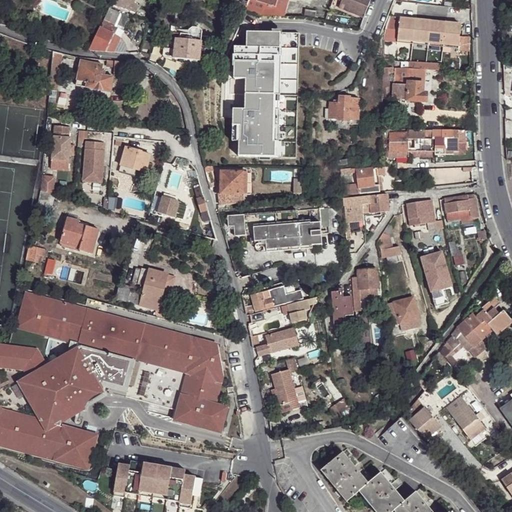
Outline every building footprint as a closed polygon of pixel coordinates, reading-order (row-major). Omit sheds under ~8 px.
[(40,0),(38,9),(67,19),(72,5),(55,0),(40,0)] [(112,0),(111,6),(132,15),(136,6),(131,3),(132,0),(112,0)] [(247,0),(247,1),(246,1),(245,3),(243,6),(251,10),(257,0),(247,0)] [(289,0),(277,0),(276,5),(272,15),(285,15),(289,0)] [(340,0),(341,0),(338,7),(363,17),(369,0),(340,0)] [(304,15),(316,17),(316,9),(305,8),(304,15)] [(109,55),(116,36),(115,35),(117,29),(122,31),(128,18),(109,9),(89,53),(99,54),(109,55)] [(414,44),(416,22),(390,19),(388,31),(386,31),(384,44),(397,45),(398,42),(414,44)] [(429,46),(432,24),(416,22),(414,44),(429,46)] [(444,48),(447,26),(432,24),(429,46),(444,48)] [(461,27),(447,26),(444,48),(458,50),(458,53),(469,54),(469,39),(460,39),(461,27)] [(181,36),(181,40),(201,43),(201,37),(202,34),(198,29),(192,29),(189,32),(176,30),(176,35),(181,36)] [(276,48),(276,34),(247,33),(247,48),(243,48),(242,63),(235,63),(234,80),(246,80),(245,112),(234,112),(233,127),(241,127),(241,142),(239,142),(239,157),(276,158),(277,143),(279,143),(279,134),(275,134),(275,119),(279,119),(280,111),(275,110),(276,81),(280,81),(280,72),(276,72),(276,57),(281,57),(281,49),(276,48)] [(109,55),(117,55),(124,40),(116,36),(109,55)] [(201,37),(201,43),(202,43),(201,63),(200,69),(211,70),(213,38),(201,37)] [(201,43),(181,40),(175,39),(174,52),(173,60),(190,62),(192,65),(197,66),(201,63),(202,43),(201,43)] [(146,41),(143,54),(149,60),(152,43),(146,41)] [(235,63),(242,63),(243,48),(235,48),(235,63)] [(173,60),(174,52),(164,50),(163,59),(173,60)] [(63,55),(54,52),(53,67),(51,84),(51,93),(50,105),(57,105),(61,66),(63,55)] [(425,83),(423,83),(424,69),(439,70),(440,64),(419,62),(420,59),(416,59),(416,60),(400,60),(400,67),(396,67),(396,68),(396,84),(397,85),(397,100),(426,101),(427,92),(425,92),(425,83)] [(126,63),(106,61),(106,67),(114,68),(112,76),(124,77),(126,63)] [(81,62),(75,86),(110,94),(113,79),(104,77),(105,74),(102,73),(103,67),(81,62)] [(393,68),(382,68),(382,85),(383,99),(388,99),(387,87),(389,87),(388,73),(393,73),(393,68)] [(396,68),(393,68),(393,73),(388,73),(389,87),(387,87),(388,99),(397,100),(397,85),(396,84),(396,68)] [(350,95),(339,96),(338,103),(331,103),(330,109),(325,109),(325,118),(337,119),(338,121),(350,120),(351,119),(359,119),(359,98),(351,98),(350,95)] [(56,125),(55,136),(70,138),(71,127),(56,125)] [(465,127),(433,128),(433,137),(435,137),(435,152),(444,153),(444,150),(459,150),(459,141),(465,141),(465,137),(466,137),(466,144),(475,144),(475,141),(475,127),(466,127),(465,127)] [(409,128),(409,131),(409,136),(415,137),(415,139),(418,139),(418,148),(418,149),(433,149),(433,137),(425,136),(426,128),(409,128)] [(433,128),(426,128),(425,136),(433,137),(433,128)] [(80,131),(79,148),(83,148),(83,141),(84,142),(84,139),(88,139),(89,131),(80,131)] [(390,150),(390,151),(409,151),(409,148),(409,136),(409,131),(390,131),(390,150)] [(109,142),(87,141),(84,181),(105,183),(109,142)] [(444,150),(444,153),(465,153),(465,141),(459,141),(459,150),(444,150)] [(121,166),(135,170),(147,173),(148,172),(153,174),(154,169),(149,167),(150,164),(154,153),(127,145),(121,166)] [(70,161),(53,160),(52,169),(69,171),(70,161)] [(133,177),(135,170),(121,166),(119,173),(133,177)] [(204,166),(209,185),(215,184),(210,167),(204,166)] [(382,176),(386,175),(385,168),(357,171),(359,186),(359,185),(360,190),(360,193),(381,190),(379,176),(382,176)] [(220,194),(243,195),(243,172),(220,171),(220,194)] [(353,190),(360,190),(359,185),(359,186),(357,171),(351,171),(353,190)] [(243,172),(243,195),(251,194),(251,172),(243,172)] [(42,192),(54,195),(56,178),(43,176),(42,192)] [(205,212),(208,211),(201,188),(194,190),(202,213),(205,212)] [(42,192),(37,213),(50,216),(54,195),(42,192)] [(390,211),(389,193),(371,195),(372,203),(374,212),(390,211)] [(220,194),(220,205),(243,204),(243,195),(220,194)] [(372,203),(371,195),(363,196),(364,204),(372,203)] [(363,196),(344,198),(345,206),(346,206),(348,223),(358,222),(357,215),(366,215),(364,204),(363,196)] [(178,201),(163,197),(158,213),(176,218),(179,205),(178,202),(178,201)] [(470,198),(447,202),(449,219),(462,217),(462,219),(480,217),(477,197),(470,198)] [(434,204),(434,199),(427,199),(410,202),(410,208),(434,204)] [(105,200),(104,209),(114,212),(115,201),(105,200)] [(186,204),(178,202),(179,205),(176,218),(183,220),(187,208),(186,204)] [(434,204),(410,208),(412,218),(436,214),(434,204)] [(327,209),(319,210),(321,224),(321,227),(329,226),(327,209)] [(298,226),(321,224),(319,210),(297,212),(298,226)] [(321,227),(321,224),(298,226),(297,212),(231,219),(231,218),(228,218),(229,229),(234,229),(236,239),(254,237),(255,244),(267,243),(268,252),(323,245),(321,227)] [(374,216),(375,231),(388,214),(374,216)] [(429,222),(437,221),(436,214),(412,218),(412,224),(429,222)] [(61,245),(80,250),(94,254),(100,230),(93,228),(79,226),(80,221),(69,217),(61,245)] [(438,229),(447,228),(446,224),(445,220),(437,221),(438,229)] [(430,230),(438,229),(437,221),(429,222),(429,227),(430,230)] [(391,236),(384,232),(378,239),(381,250),(394,247),(391,236)] [(451,242),(454,256),(455,255),(459,254),(456,241),(451,242)] [(30,245),(27,261),(35,263),(38,249),(40,249),(40,247),(30,245)] [(394,247),(381,250),(383,257),(402,252),(400,245),(394,247)] [(38,249),(35,263),(40,263),(41,256),(45,256),(46,249),(40,247),(40,249),(38,249)] [(445,250),(423,255),(432,290),(446,287),(453,285),(445,250)] [(462,253),(459,254),(455,255),(458,265),(465,264),(462,253)] [(367,263),(362,264),(362,267),(361,275),(361,289),(378,289),(379,289),(379,267),(367,267),(367,263)] [(143,294),(131,290),(131,288),(121,285),(117,300),(128,303),(157,310),(161,311),(162,309),(172,312),(176,296),(173,295),(178,276),(171,274),(171,273),(144,265),(142,271),(138,285),(145,287),(143,294)] [(133,283),(138,285),(142,271),(137,269),(133,283)] [(511,286),(511,281),(505,270),(500,273),(508,288),(511,286)] [(361,289),(361,275),(355,275),(356,290),(354,290),(356,310),(362,310),(362,299),(361,289)] [(446,287),(432,290),(436,305),(449,301),(446,287)] [(285,288),(270,292),(274,307),(303,299),(301,290),(286,294),(285,288)] [(333,299),(344,297),(343,289),(342,289),(339,288),(340,290),(340,291),(333,292),(333,299)] [(378,295),(378,289),(361,289),(362,299),(371,298),(371,296),(378,295)] [(270,292),(252,296),(256,312),(274,308),(274,307),(270,292)] [(217,345),(28,295),(19,327),(72,342),(69,353),(46,366),(38,351),(0,346),(0,444),(88,468),(96,436),(61,426),(62,421),(73,415),(81,417),(83,409),(84,408),(84,407),(86,403),(91,397),(95,395),(100,392),(106,392),(108,388),(127,393),(137,358),(189,372),(177,419),(191,423),(192,420),(203,424),(202,426),(220,431),(226,408),(215,405),(223,377),(217,345)] [(397,303),(403,323),(421,317),(415,296),(397,303)] [(472,314),(463,321),(481,339),(491,330),(496,336),(511,321),(511,320),(502,310),(499,314),(493,308),(497,304),(499,303),(492,296),(480,307),(482,309),(475,316),(472,314)] [(346,316),(355,315),(353,297),(344,297),(333,299),(335,317),(346,316)] [(309,306),(315,304),(318,298),(289,306),(291,315),(293,320),(306,317),(305,311),(311,310),(309,306)] [(502,310),(497,304),(493,308),(499,314),(502,310)] [(247,317),(253,315),(251,307),(245,309),(247,317)] [(347,325),(346,316),(335,317),(336,326),(345,325),(347,325)] [(421,317),(403,323),(406,330),(424,324),(421,317)] [(481,339),(463,321),(456,328),(466,338),(460,343),(463,346),(468,351),(481,339)] [(466,338),(456,328),(450,335),(452,336),(446,342),(452,350),(453,349),(460,343),(466,338)] [(294,329),(285,331),(287,340),(297,338),(294,329)] [(287,340),(285,331),(267,336),(270,345),(259,348),(259,335),(254,336),(251,337),(253,349),(254,357),(299,347),(297,338),(287,340)] [(456,352),(463,346),(460,343),(453,349),(456,352)] [(272,361),(275,373),(284,371),(292,368),(289,357),(272,361)] [(376,362),(386,375),(390,373),(379,360),(376,362)] [(270,389),(272,395),(275,405),(285,402),(287,410),(293,408),(292,404),(289,389),(284,371),(275,373),(266,375),(270,389)] [(511,382),(506,375),(500,379),(505,387),(511,382)] [(295,388),(289,389),(292,404),(299,402),(295,388)] [(511,392),(509,395),(511,398),(511,399),(499,408),(511,426),(511,392)] [(446,407),(470,440),(485,428),(480,421),(475,414),(462,395),(446,407)] [(344,399),(330,409),(336,417),(350,407),(344,399)] [(441,427),(418,401),(405,415),(426,440),(441,427)] [(432,511),(416,492),(406,501),(396,489),(381,472),(373,480),(369,483),(344,452),(321,471),(347,502),(359,492),(375,511),(393,511),(394,511),(432,511)] [(130,466),(119,464),(113,496),(125,498),(126,493),(180,502),(179,507),(190,509),(196,477),(184,475),(185,470),(131,461),(130,466)] [(511,473),(502,480),(511,493),(511,473)]
